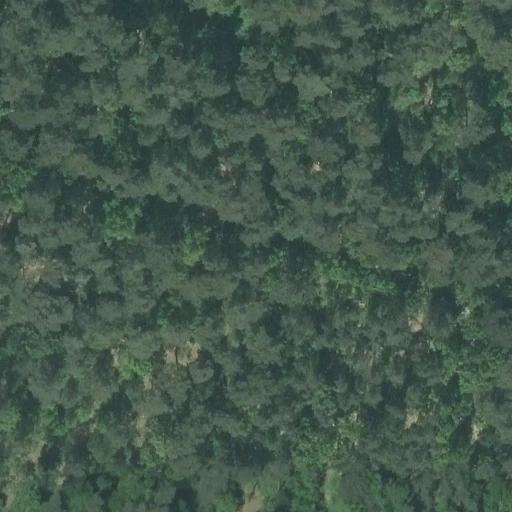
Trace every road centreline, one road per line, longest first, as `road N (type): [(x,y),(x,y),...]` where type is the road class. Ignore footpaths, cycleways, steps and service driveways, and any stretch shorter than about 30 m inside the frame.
road 1 (track): [(220,205),(398,263),(461,267),(511,259)]
road 2 (track): [(0,395),(70,357),(151,293),(220,205)]
road 3 (track): [(0,121),(220,205)]
